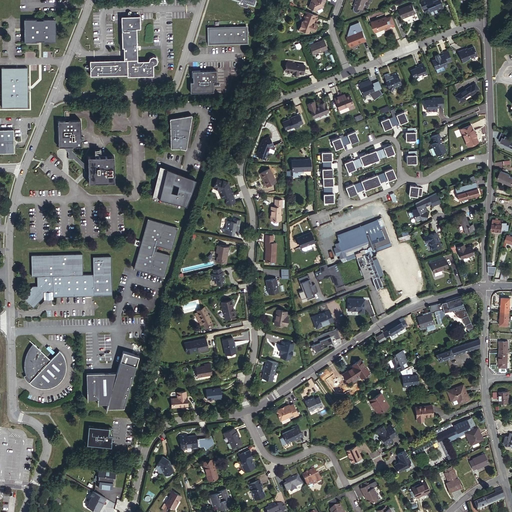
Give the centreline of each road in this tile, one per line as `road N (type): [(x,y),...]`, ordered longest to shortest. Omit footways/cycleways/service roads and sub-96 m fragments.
road 1 (unclassified): [(245,410),(254,345),(252,222),(239,160),(262,108),(349,72)]
road 2 (unclassified): [(245,410),(384,320),(485,285)]
road 3 (unclassified): [(202,0),(169,92),(54,92)]
road 4 (residential): [(403,178),(390,138),(341,158),(346,200),(395,187)]
road 5 (unclassified): [(131,511),(152,435),(181,419),(245,410)]
road 6 (unclassified): [(22,169),(8,233),(10,320),(0,320)]
road 7 (unclassified): [(345,483),(323,449),(285,460),(269,456),(245,410)]
road 8 (unclassified): [(349,72),(486,19)]
road 9 (residential): [(490,159),(486,19)]
road 10 (residential): [(485,285),(490,159)]
